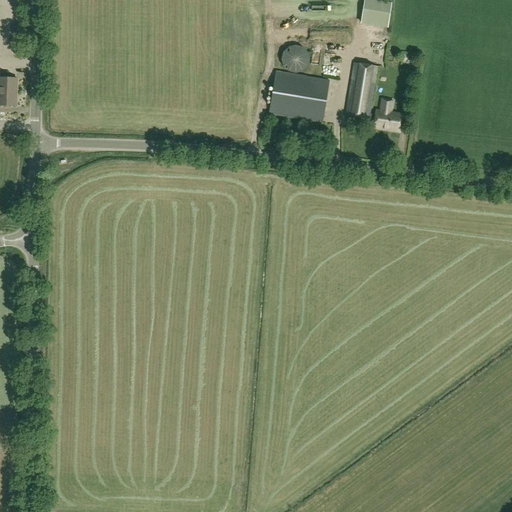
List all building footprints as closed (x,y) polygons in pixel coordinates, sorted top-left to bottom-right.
[(365,0),(363,21),(387,24),(390,0),(365,0)] [(309,19),(338,17),(338,7),(308,8),(309,19)] [(329,78),(333,46),(323,44),(319,76),(329,78)] [(300,46),(296,45),(293,45),(289,46),(285,49),(283,53),(282,57),(282,59),(282,62),(284,66),(287,69),(291,71),(295,72),(300,71),(304,68),(306,65),(308,61),(308,59),(307,54),(305,50),(302,47),(300,46)] [(392,114),(394,100),(382,98),(379,113),(376,112),(375,116),(370,115),(378,67),(354,63),(345,117),(369,121),(369,119),(375,120),(373,128),(400,133),(403,116),(392,114)] [(269,115),(323,124),(329,81),(276,72),(269,115)] [(0,78),(0,106),(17,107),(17,79),(0,78)]
